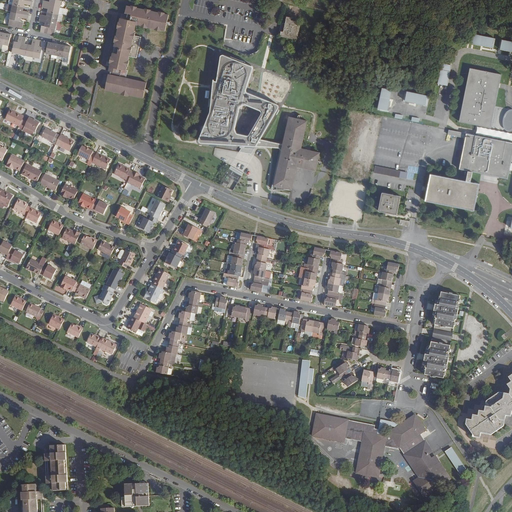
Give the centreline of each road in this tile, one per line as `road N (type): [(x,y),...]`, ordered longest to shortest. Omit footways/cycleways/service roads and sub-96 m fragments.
road 1 (residential): [(136,383),(188,284),(378,322)]
road 2 (residential): [(420,250),(292,223),(194,183)]
road 3 (residential): [(35,410),(239,511)]
road 4 (residential): [(194,183),(0,86)]
road 5 (residential): [(0,174),(67,216),(155,247)]
